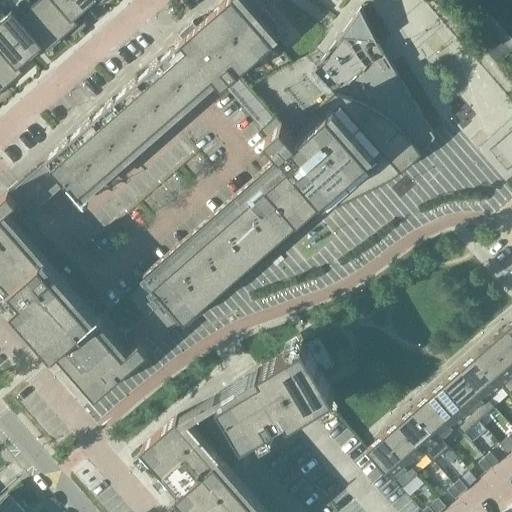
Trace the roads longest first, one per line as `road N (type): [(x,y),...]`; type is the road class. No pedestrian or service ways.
road 1 (residential): [(0,328),(153,511)]
road 2 (residential): [(153,0),(0,135)]
road 3 (residential): [(84,511),(0,416)]
